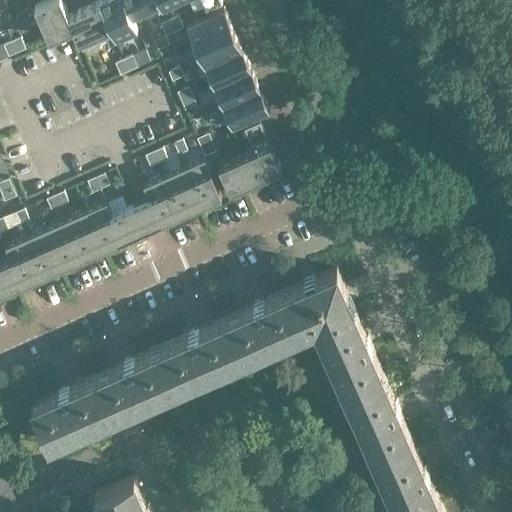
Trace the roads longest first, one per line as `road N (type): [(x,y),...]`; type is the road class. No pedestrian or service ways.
road 1 (residential): [(506,511),(368,214),(356,198),(337,194),(310,204)]
road 2 (residential): [(0,343),(310,204)]
road 3 (residential): [(187,511),(154,441),(8,497)]
